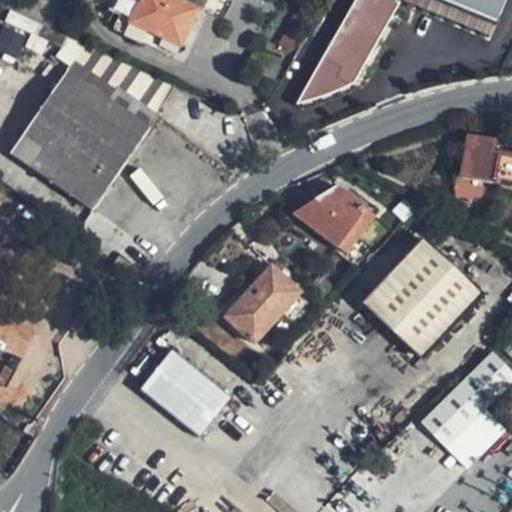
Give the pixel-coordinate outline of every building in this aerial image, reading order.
[(113,0),(109,10),(129,20),(138,0),(113,0)] [(123,33),(156,49),(158,44),(179,53),(200,7),(185,0),(138,0),(129,20),(123,33)] [(185,0),(200,7),(205,10),(209,0),(185,0)] [(501,17),(508,0),(355,0),(299,100),(323,94),(338,89),(356,79),(400,0),(487,40),(499,17),(501,17)] [(0,35),(0,47),(16,56),(27,37),(6,26),(0,35)] [(281,64),(288,68),(300,47),(269,32),(258,53),(281,64)] [(273,81),(281,64),(258,53),(254,51),(245,68),(273,81)] [(93,209),(158,115),(117,88),(109,99),(68,71),(11,152),(93,209)] [(506,143),(468,137),(461,178),(456,183),(456,190),(456,197),(460,201),(465,206),(471,207),(479,207),(485,204),(489,199),(491,190),(498,191),(500,185),(511,186),(511,154),(504,153),(506,143)] [(338,188),(295,215),(346,253),(376,216),(338,188)] [(481,296),(424,243),(366,303),(424,356),(481,296)] [(256,342),(302,293),(272,267),(253,287),(248,283),(221,313),(256,342)] [(199,437),(231,398),(172,350),(140,390),(199,437)] [(467,470),(507,430),(486,409),(511,383),(511,370),(492,350),(419,421),(467,470)] [(291,375),(282,366),(265,385),(275,393),(291,375)]
